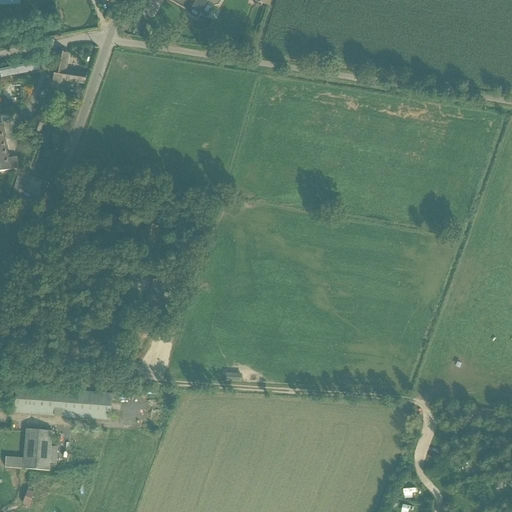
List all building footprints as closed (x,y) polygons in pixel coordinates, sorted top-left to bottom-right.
[(178,0),(204,14),(210,0),(178,0)] [(269,11),(272,0),(254,0),(253,6),(269,11)] [(7,44),(0,45),(0,57),(10,56),(7,44)] [(53,81),(84,87),(86,72),(68,69),(70,53),(58,51),(53,81)] [(0,171),(11,170),(3,125),(0,125),(0,171)] [(25,157),(14,157),(14,172),(26,172),(25,157)] [(28,193),(32,177),(24,175),(19,191),(28,193)] [(140,246),(166,250),(170,227),(143,223),(140,246)] [(116,273),(128,277),(132,265),(120,261),(116,273)] [(166,288),(153,285),(149,298),(162,302),(166,288)] [(115,394),(17,386),(15,414),(113,422),(115,394)] [(413,412),(412,421),(421,423),(422,414),(413,412)] [(23,472),(52,473),(54,431),(24,430),(23,472)] [(90,474),(98,475),(99,458),(91,457),(90,474)]
